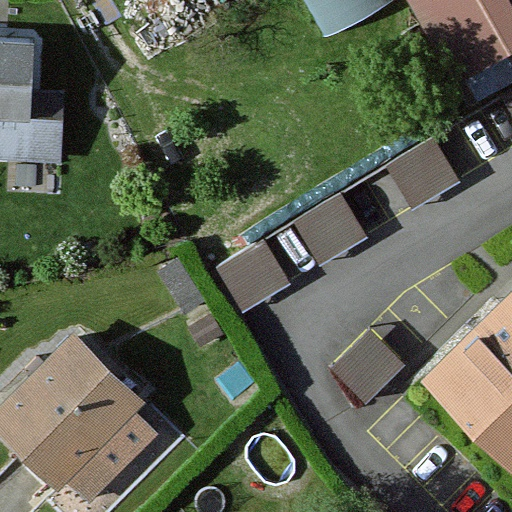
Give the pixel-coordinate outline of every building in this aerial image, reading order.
[(511,0),(419,0),(464,79),(511,52),(511,0)] [(48,41),(0,37),(0,159),(73,163),(72,115),(46,114),(48,41)] [(391,152),(414,195),(483,158),(459,115),(391,152)] [(375,167),(300,203),(319,244),(394,209),(375,167)] [(275,219),(220,255),(248,297),(303,260),(275,219)] [(511,274),(420,365),(511,457),(511,274)] [(367,387),(408,354),(376,315),(335,348),(367,387)] [(155,404),(83,332),(0,414),(0,421),(69,490),(155,404)]
